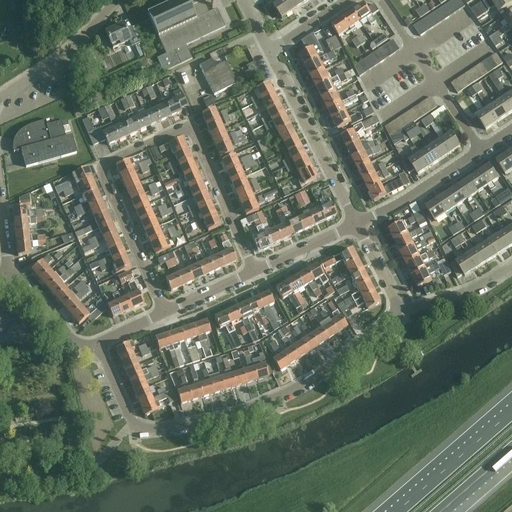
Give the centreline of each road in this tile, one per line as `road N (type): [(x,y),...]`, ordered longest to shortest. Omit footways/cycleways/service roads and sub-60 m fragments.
road 1 (residential): [(253,270),(194,136),(177,129),(102,171),(164,312)]
road 2 (residential): [(96,344),(133,425),(184,426),(329,371),(399,312)]
road 3 (residential): [(356,223),(268,50)]
road 4 (residential): [(479,149),(379,0)]
road 5 (motorway): [(511,412),(397,511)]
road 6 (residential): [(0,94),(35,74),(116,0)]
road 7 (residential): [(356,223),(479,149)]
road 8 (residential): [(399,312),(477,287),(511,264)]
